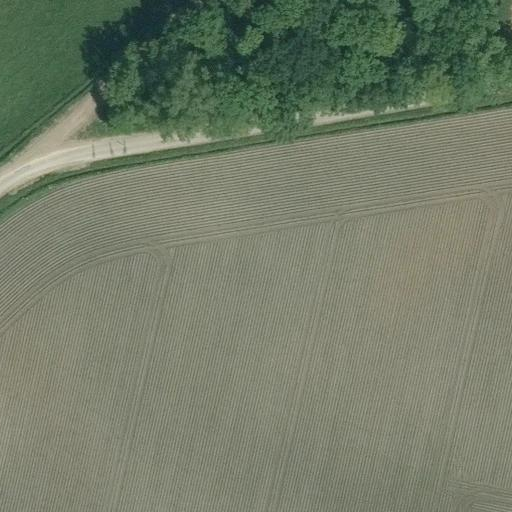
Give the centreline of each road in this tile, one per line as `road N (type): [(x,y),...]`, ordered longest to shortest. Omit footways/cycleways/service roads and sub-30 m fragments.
road 1 (unclassified): [(0,186),(22,169),(66,156),(511,83)]
road 2 (track): [(207,0),(22,169)]
